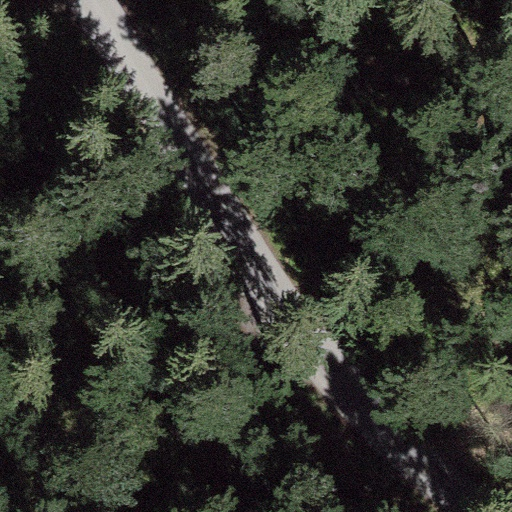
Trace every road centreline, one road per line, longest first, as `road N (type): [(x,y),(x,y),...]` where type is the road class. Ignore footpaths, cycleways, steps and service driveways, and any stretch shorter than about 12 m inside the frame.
road 1 (unclassified): [(452,511),(368,458),(325,408),(78,0)]
road 2 (track): [(195,0),(511,109)]
